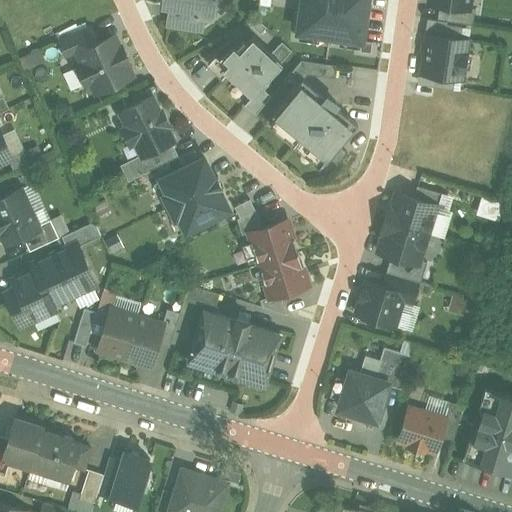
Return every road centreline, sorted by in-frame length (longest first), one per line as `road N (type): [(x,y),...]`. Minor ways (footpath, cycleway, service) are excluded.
road 1 (residential): [(354,222),(299,195),(185,94),(128,0)]
road 2 (residential): [(0,359),(282,446)]
road 3 (residential): [(354,222),(282,446)]
road 4 (residential): [(400,0),(380,139),(354,222)]
road 5 (residential): [(288,448),(492,511)]
